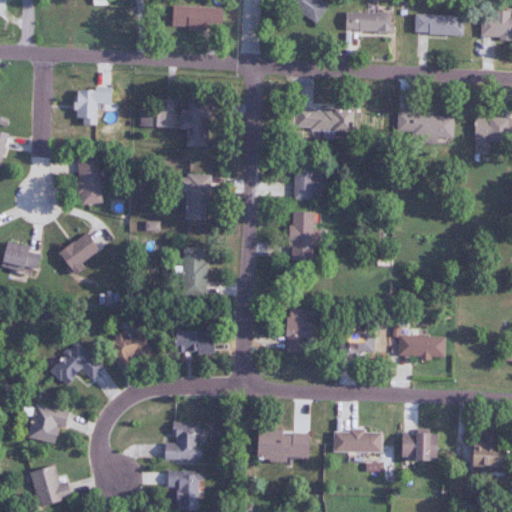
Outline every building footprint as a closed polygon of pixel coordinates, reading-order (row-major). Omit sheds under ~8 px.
[(278,0),(313,23),(324,6),(315,0),(278,0)] [(220,8),(169,6),(168,30),(219,31),(220,8)] [(511,17),(505,18),(505,12),(489,11),(489,17),(477,17),(477,38),(511,38),(511,17)] [(389,14),(342,14),(342,33),(389,33),(389,14)] [(459,16),(411,15),(411,35),(459,36),(459,16)] [(183,117),(174,117),(174,131),(181,131),(181,147),(206,148),(207,98),(183,98),(183,117)] [(349,132),(349,109),(292,108),(292,131),(349,132)] [(450,139),(450,115),(395,113),(394,137),(450,139)] [(511,146),(511,118),(471,119),(471,147),(511,146)] [(95,157),(72,157),(72,205),(95,205),(95,157)] [(291,200),(313,200),(313,160),(291,160),(291,200)] [(173,192),(181,193),(180,220),(206,221),(207,176),(174,175),(173,192)] [(310,212),(285,212),(285,262),(310,262),(310,212)] [(95,253),(81,233),(53,254),(67,273),(95,253)] [(0,245),(0,265),(31,275),(38,253),(1,241),(0,245)] [(178,297),(202,297),(202,248),(178,248),(178,297)] [(280,334),(311,339),(314,318),(305,317),(306,310),(284,306),(280,334)] [(106,335),(114,365),(147,356),(139,326),(106,335)] [(209,329),(168,329),(168,353),(209,353),(209,329)] [(335,352),(372,352),(372,331),(335,331),(335,352)] [(441,356),(441,334),(396,333),(395,356),(441,356)] [(511,360),(511,338),(501,338),(500,361),(511,360)] [(46,368),(61,384),(78,367),(88,378),(101,366),(75,339),(46,368)] [(57,426),(62,427),(65,410),(30,404),(25,438),(54,443),(57,426)] [(198,421),(171,421),(170,443),(161,443),(160,459),(197,460),(198,421)] [(251,459),(302,461),(304,431),(252,428),(251,459)] [(378,430),(328,430),(328,452),(378,452),(378,430)] [(397,459),(434,458),(434,431),(396,432),(397,459)] [(465,466),(500,466),(500,442),(465,442),(465,466)] [(34,506),(67,499),(63,482),(56,484),(52,465),(27,470),(34,506)] [(174,511),(197,511),(197,470),(164,470),(164,487),(174,487),(174,511)]
